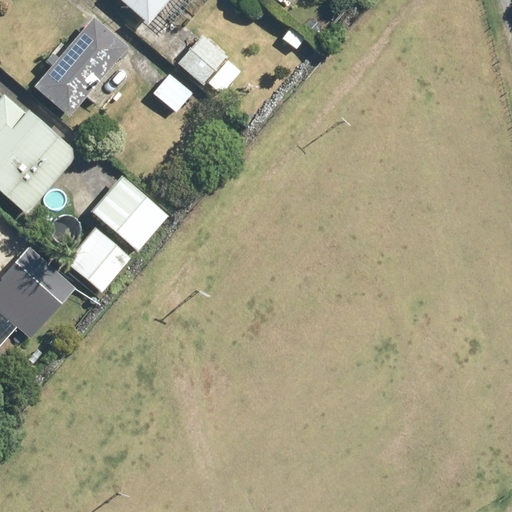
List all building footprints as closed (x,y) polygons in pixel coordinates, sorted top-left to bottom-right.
[(167,0),(109,0),(141,29),(167,0)] [(70,118),(126,54),(86,19),(30,83),(70,118)] [(219,92),(241,64),(187,22),(165,50),(219,92)] [(189,94),(162,72),(150,88),(177,109),(189,94)] [(77,156),(3,92),(0,95),(0,186),(28,211),(77,156)] [(166,215),(118,173),(88,207),(136,249),(166,215)] [(130,253),(94,225),(66,260),(103,288),(130,253)] [(63,299),(17,261),(0,281),(0,307),(33,335),(63,299)]
